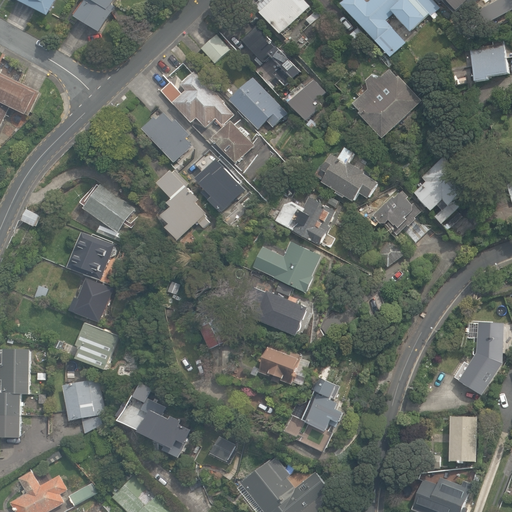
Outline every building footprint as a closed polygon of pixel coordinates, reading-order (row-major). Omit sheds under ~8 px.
[(18,0),(50,16),(58,0),(18,0)] [(86,0),(76,17),(102,33),(117,7),(113,5),(115,0),(86,0)] [(312,7),(304,0),(264,0),(257,6),(263,13),(262,14),(282,35),(312,7)] [(349,0),(344,5),(391,57),(408,43),(387,21),(397,12),(398,16),(395,18),(412,34),(428,19),(426,17),(430,15),(435,19),(439,16),(436,13),(441,8),(433,0),(372,0),(369,4),(365,0),(349,0)] [(447,0),(458,11),(471,0),(447,0)] [(319,9),(307,20),(312,24),(323,13),(319,9)] [(134,29),(138,33),(145,27),(141,23),(134,29)] [(278,48),(259,28),(245,41),(266,62),(271,57),(294,81),(303,72),(279,47),(278,48)] [(358,29),(350,36),(362,49),(370,42),(358,29)] [(203,48),(216,64),(232,50),(218,34),(203,48)] [(471,49),(477,82),(490,80),(490,77),(510,74),(506,44),(500,45),(500,43),(499,43),(499,42),(490,43),(490,46),(471,49)] [(360,113),(383,138),(423,102),(421,100),(400,76),(398,78),(391,70),(383,77),(374,74),(367,81),(369,90),(354,104),(362,112),(360,113)] [(0,131),(12,107),(30,116),(42,92),(0,72),(0,131)] [(199,118),(208,128),(218,119),(219,120),(218,121),(223,127),(236,115),(225,103),(226,102),(218,93),(217,95),(196,72),(182,85),(188,91),(183,94),(172,82),(163,90),(193,123),(199,118)] [(232,100),(260,130),(269,122),(275,128),(290,114),(257,78),(232,100)] [(288,99),(308,121),(324,105),(320,100),(328,92),(316,80),(309,87),(305,83),(288,99)] [(144,129),(177,163),(195,146),(188,138),(192,135),(177,120),(175,122),(166,113),(159,120),(156,118),(144,129)] [(322,129),(313,120),(308,125),(317,134),(322,129)] [(216,140),(237,164),(256,147),(235,123),(216,140)] [(200,149),(214,164),(223,155),(209,140),(200,149)] [(346,196),(356,202),(361,193),(371,199),(380,183),(364,174),(366,172),(351,163),(356,153),(346,147),(340,158),(332,154),(323,170),(329,173),(323,183),(338,191),(337,194),(344,198),(346,196)] [(436,217),(449,231),(464,217),(458,210),(461,207),(456,202),(472,187),(444,157),(423,177),(427,182),(416,193),(419,197),(418,198),(427,208),(429,206),(432,209),(431,210),(437,217),(436,217)] [(203,203),(213,214),(242,189),(218,161),(193,182),(207,199),(203,203)] [(169,228),(179,240),(200,222),(205,227),(211,222),(208,218),(209,217),(207,215),(208,214),(198,203),(200,200),(188,187),(190,185),(177,170),(161,184),(176,200),(171,204),(175,208),(165,217),(172,225),(169,228)] [(99,232),(124,242),(128,231),(125,230),(139,209),(103,184),(86,209),(106,223),(99,232)] [(402,232),(416,244),(430,230),(417,218),(423,212),(404,191),(396,198),(394,196),(374,215),(399,236),(402,232)] [(324,243),(332,247),(337,238),(329,234),(333,227),(330,226),(338,211),(311,197),(304,208),(295,202),(286,204),(277,221),(323,245),(324,243)] [(330,203),(336,207),(339,202),(333,198),(330,203)] [(36,226),(51,232),(56,221),(41,215),(36,226)] [(71,268),(103,280),(112,257),(114,256),(117,254),(117,252),(117,249),(116,247),(117,244),(84,232),(71,268)] [(467,243),(476,252),(487,246),(477,237),(467,243)] [(378,253),(389,267),(409,251),(398,238),(378,253)] [(275,278),(309,294),(317,277),(315,276),(324,256),(293,241),(286,255),(264,245),(254,266),(276,276),(275,278)] [(73,311),(102,323),(115,289),(89,279),(82,299),(78,297),(73,311)] [(243,313),(297,336),(309,307),(298,302),(299,299),(291,296),(289,300),(269,291),(269,290),(264,287),(263,290),(255,287),(243,313)] [(196,317),(211,350),(232,341),(222,318),(211,323),(207,312),(196,317)] [(328,334),(330,337),(345,327),(336,313),(326,319),(320,329),(325,336),(328,334)] [(79,358),(107,370),(121,335),(90,322),(80,345),(84,347),(79,358)] [(461,381),(483,395),(504,363),(505,323),(480,322),(478,353),(461,381)] [(283,380),(292,384),(304,354),(272,342),(261,372),(270,375),(271,373),(284,378),(283,380)] [(0,436),(24,437),(24,394),(33,394),(33,349),(6,349),(6,364),(2,364),(1,380),(6,380),(6,393),(0,392),(0,436)] [(258,376),(261,369),(256,366),(252,374),(258,376)] [(292,414),(329,431),(334,419),(342,423),(346,412),(339,409),(341,403),(333,399),(339,385),(320,376),(308,400),(302,404),(298,402),(292,414)] [(83,419),(86,433),(104,424),(102,415),(107,414),(101,379),(65,385),(71,421),(83,419)] [(165,450),(181,458),(195,430),(183,424),(184,421),(174,416),(172,419),(164,415),(168,407),(150,399),(155,389),(142,383),(135,396),(133,395),(128,404),(124,402),(118,416),(122,418),(121,421),(168,444),(165,450)] [(452,461),(479,462),(480,417),(453,416),(452,461)] [(93,434),(102,454),(110,450),(101,430),(93,434)] [(215,443),(212,454),(228,459),(231,448),(215,443)] [(53,454),(55,460),(62,457),(59,451),(53,454)] [(420,468),(442,468),(442,454),(421,454),(420,468)] [(321,511),(326,508),(324,504),(330,499),(325,493),(331,489),(317,472),(309,478),(307,476),(299,474),(298,480),(304,482),(297,488),(289,477),(292,474),(278,457),(273,461),(272,459),(242,482),(265,511),(321,511)] [(459,477),(475,483),(478,475),(476,474),(478,470),(471,468),(470,472),(462,469),(459,477)] [(12,501),(17,511),(46,511),(66,501),(62,493),(69,489),(61,474),(42,485),(33,470),(20,477),(28,492),(12,501)] [(114,497),(128,511),(179,511),(160,493),(160,494),(138,473),(136,475),(131,470),(111,490),(117,495),(114,497)] [(198,500),(208,495),(199,476),(188,482),(198,500)] [(467,511),(471,503),(467,501),(474,484),(464,480),(462,485),(441,477),(439,484),(425,478),(413,508),(422,511),(467,511)] [(70,494),(75,503),(98,491),(93,481),(70,494)] [(105,505),(110,511),(112,511),(118,507),(111,499),(105,505)]
